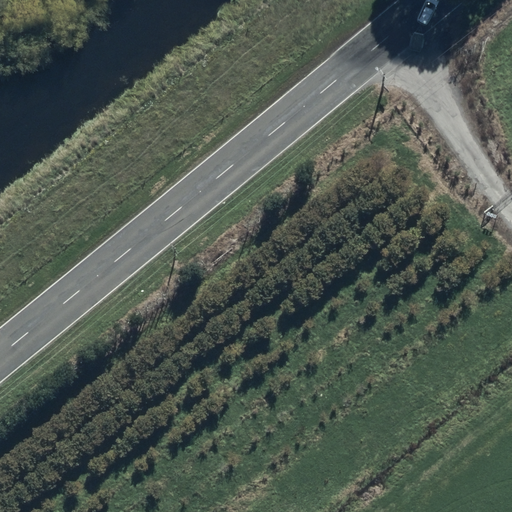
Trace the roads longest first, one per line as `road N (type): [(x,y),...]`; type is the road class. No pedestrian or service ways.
road 1 (tertiary): [(462,0),(0,361)]
road 2 (track): [(405,44),(511,206)]
